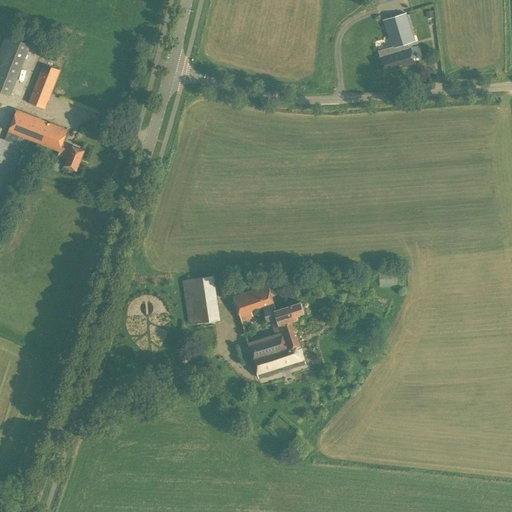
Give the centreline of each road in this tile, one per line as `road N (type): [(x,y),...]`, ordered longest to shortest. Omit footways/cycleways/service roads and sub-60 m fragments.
road 1 (secondary): [(32,511),(171,71)]
road 2 (unclassified): [(511,87),(272,98),(171,71)]
